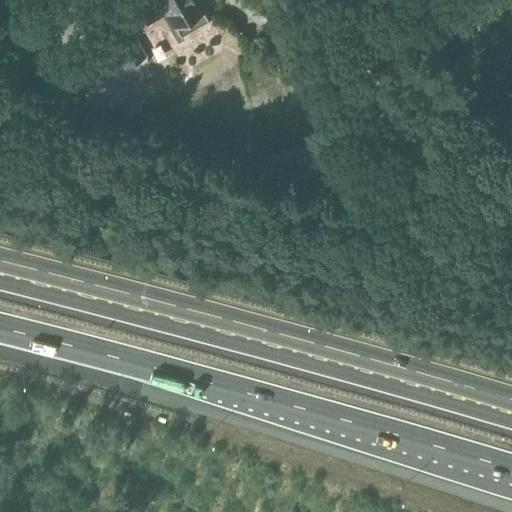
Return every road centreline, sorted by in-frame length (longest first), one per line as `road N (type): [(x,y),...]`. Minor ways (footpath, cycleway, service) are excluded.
road 1 (motorway): [(511,416),(0,274)]
road 2 (motorway): [(0,332),(511,469)]
road 3 (residential): [(360,0),(303,24),(270,26),(236,0)]
